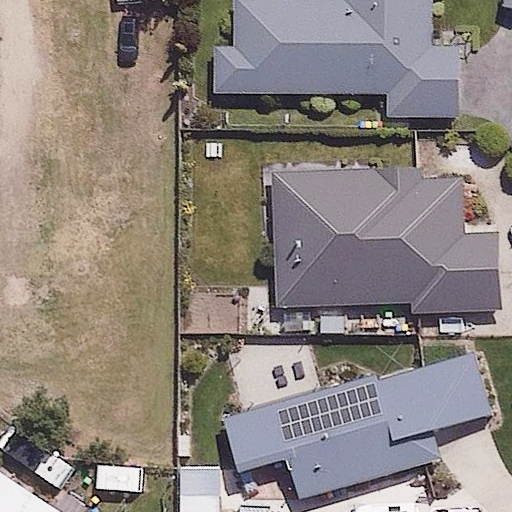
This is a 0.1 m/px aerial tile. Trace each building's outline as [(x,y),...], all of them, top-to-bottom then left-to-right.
[(219,37),(219,93),(386,93),(386,115),(472,115),(472,42),(436,42),(436,0),(238,0),(239,37),(219,37)] [(511,0),(502,0),(502,10),(511,11),(511,0)] [(278,174),(283,306),(416,301),(417,317),(508,314),(505,226),(468,227),(467,179),(417,181),(416,169),(278,174)] [(380,366),(217,413),(235,475),(289,460),(300,499),(451,456),(442,426),(492,412),(473,348),(382,375),(380,366)] [(229,511),(229,484),(172,485),(172,511),(229,511)] [(0,511),(32,511),(0,490),(0,511)]
